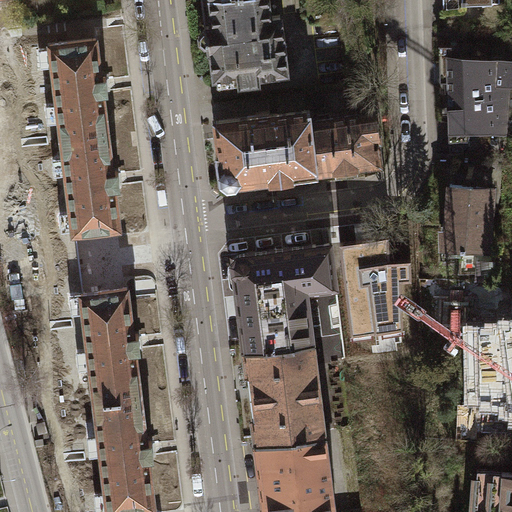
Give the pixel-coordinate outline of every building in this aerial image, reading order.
[(270,15),(268,0),(211,0),(214,21),(203,22),(204,28),(198,32),(198,41),(206,46),(206,49),(210,48),(214,83),(259,77),(258,71),(287,68),(280,13),(270,15)] [(47,44),(58,138),(102,132),(98,93),(103,92),(102,84),(101,76),(96,77),(91,39),(47,44)] [(447,80),(448,122),(449,138),(468,140),(470,131),(480,132),(481,132),(506,134),(511,132),(511,63),(506,63),(506,58),(459,54),(459,45),(439,44),(440,79),(447,80)] [(235,180),(314,170),(308,121),(307,107),(215,121),(221,165),(216,171),(218,181),(223,184),(231,183),(235,180)] [(374,112),(308,121),(314,170),(378,162),(375,138),(377,137),(374,112)] [(480,132),(480,120),(448,122),(449,138),(449,154),(482,157),(481,132),(480,132)] [(107,171),(102,132),(58,138),(69,230),(114,225),(109,187),(115,186),(114,178),(113,170),(107,171)] [(493,186),(449,184),(446,246),(462,247),(462,250),(489,251),(493,186)] [(390,240),(340,247),(353,338),(403,331),(401,285),(413,284),(412,263),(393,264),(390,240)] [(311,245),(240,251),(232,260),(245,346),(312,337),(305,285),(317,284),(311,245)] [(77,293),(91,401),(135,396),(129,350),(136,350),(135,341),(134,333),(127,334),(121,287),(77,293)] [(511,327),(499,327),(499,331),(466,329),(470,402),(488,404),(488,410),(509,412),(511,418),(511,327)] [(312,337),(245,346),(257,438),(322,429),(312,337)] [(141,441),(135,396),(91,401),(105,509),(149,503),(143,457),(149,456),(148,448),(147,440),(141,441)] [(333,511),(322,429),(257,438),(264,511),(333,511)] [(501,479),(486,477),(481,511),(479,511),(477,511),(476,511),(511,511),(511,469),(503,468),(501,479)]
